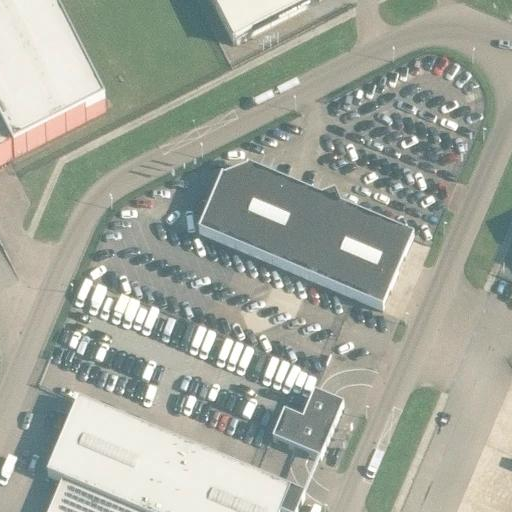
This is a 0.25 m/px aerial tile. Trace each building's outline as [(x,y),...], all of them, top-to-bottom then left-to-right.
[(0,0),(0,162),(213,54),(185,0),(0,0)] [(210,0),(232,43),(233,43),(234,43),(307,6),(308,5),(304,0),(210,0)] [(222,176),(198,232),(383,310),(414,236),(340,205),(335,192),(322,197),(247,166),(246,169),(225,177),(222,176)] [(320,460),(343,404),(326,397),(314,392),(302,420),(284,412),(272,439),(302,452),(320,460)] [(297,511),(304,496),(79,401),(47,475),(66,483),(63,483),(62,486),(64,487),(53,511),(297,511)]
